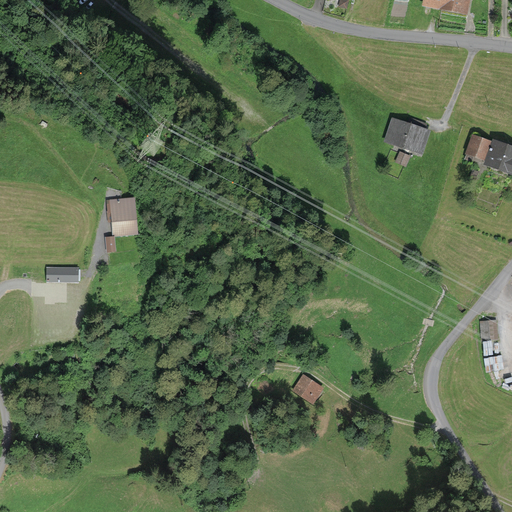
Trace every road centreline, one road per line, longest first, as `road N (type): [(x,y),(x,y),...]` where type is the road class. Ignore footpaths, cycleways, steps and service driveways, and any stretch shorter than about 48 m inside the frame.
road 1 (unclassified): [(502,511),(437,408),(430,375),(443,344),(511,266)]
road 2 (residential): [(511,44),(371,32),(306,16),(278,0)]
